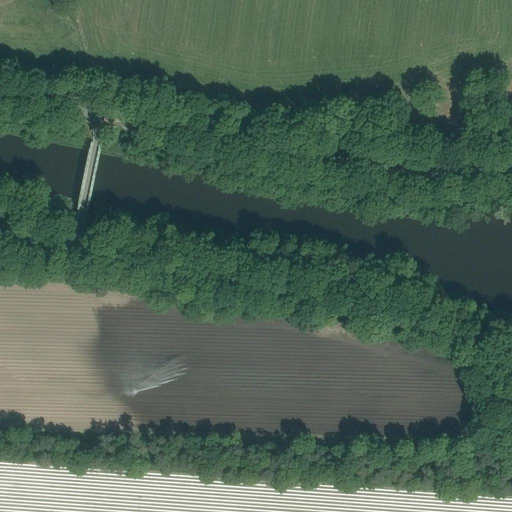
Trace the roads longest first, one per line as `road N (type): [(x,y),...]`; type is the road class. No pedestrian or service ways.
road 1 (unclassified): [(511,355),(401,320),(73,249)]
road 2 (track): [(92,111),(144,115),(404,173),(511,165)]
road 3 (unclassified): [(73,249),(98,120),(84,106),(0,88)]
